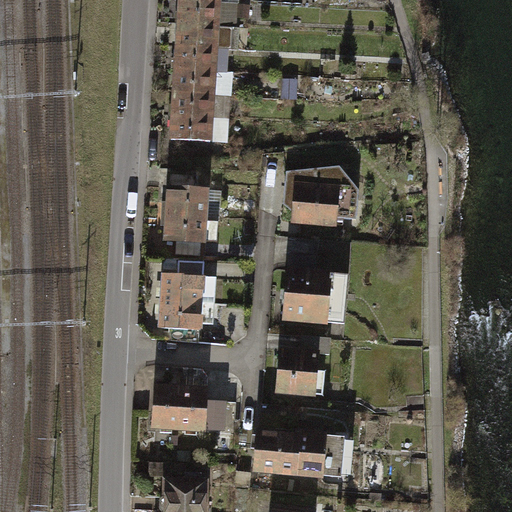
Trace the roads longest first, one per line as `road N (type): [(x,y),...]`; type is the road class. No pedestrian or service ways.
road 1 (unclassified): [(118,349),(137,0)]
road 2 (residential): [(118,349),(257,361),(267,235)]
road 3 (unclassified): [(112,511),(118,349)]
